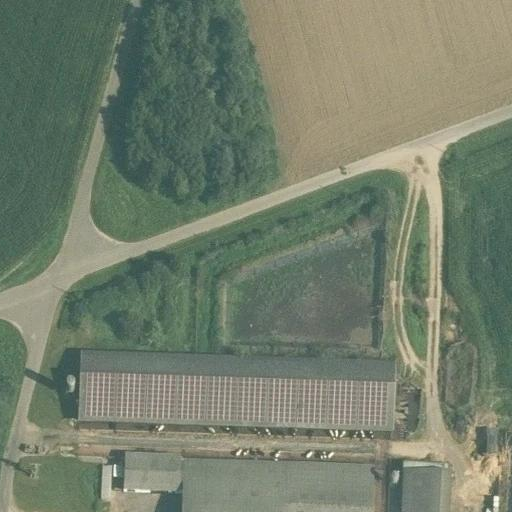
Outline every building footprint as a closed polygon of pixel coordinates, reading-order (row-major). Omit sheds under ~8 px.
[(395,368),(80,356),(77,426),(393,437),(395,368)] [(284,470),(179,466),(180,462),(124,459),(123,482),(123,492),(123,494),(182,496),(180,511),(371,511),(372,499),(283,494),(284,470)] [(443,466),(411,465),(410,477),(442,479),(443,466)] [(373,472),(284,470),(283,494),(372,499),(373,472)] [(410,477),(403,477),(401,511),(448,511),(450,479),(442,479),(410,477)] [(123,482),(114,482),(113,492),(123,492),(123,482)]
